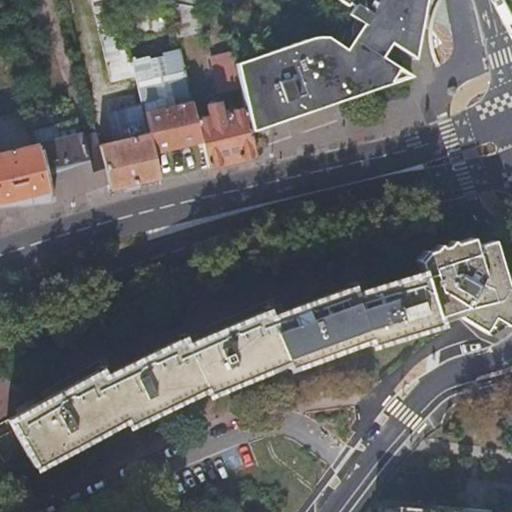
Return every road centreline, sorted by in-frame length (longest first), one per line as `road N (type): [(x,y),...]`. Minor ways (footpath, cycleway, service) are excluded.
road 1 (secondary): [(511,144),(255,204),(0,283)]
road 2 (tertiary): [(511,353),(429,388),(332,511)]
